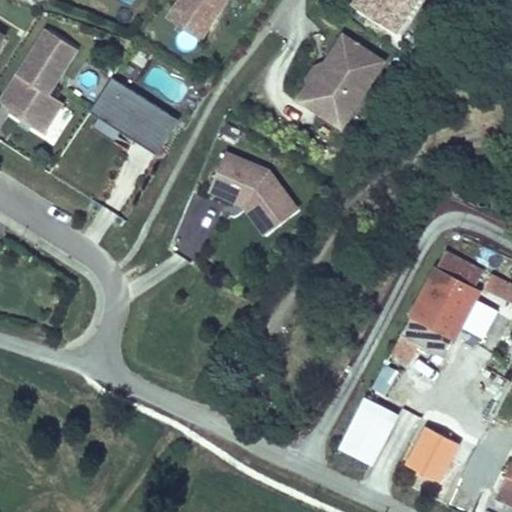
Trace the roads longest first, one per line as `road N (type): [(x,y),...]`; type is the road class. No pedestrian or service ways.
road 1 (unknown): [(511,127),(414,157),(379,178),(313,260),(215,426)]
road 2 (unclassified): [(395,511),(96,374)]
road 3 (residential): [(96,374),(112,321),(107,274),(0,200)]
